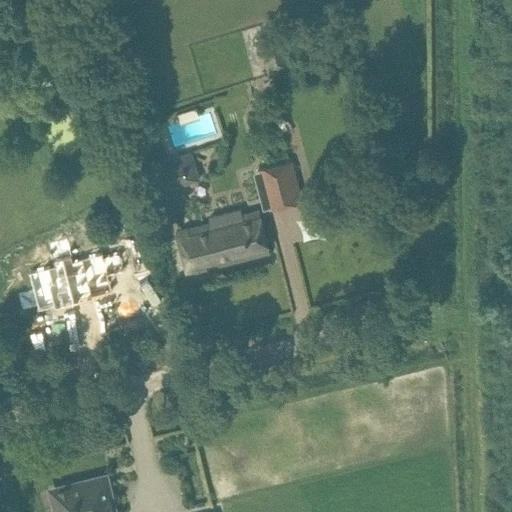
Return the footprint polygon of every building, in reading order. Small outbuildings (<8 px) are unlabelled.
[(261,34),(269,74),(291,70),(283,29),(261,34)] [(171,189),(200,180),(192,152),(151,164),(157,180),(148,183),(159,218),(178,212),(171,189)] [(259,169),(270,210),(303,201),(292,160),(259,169)] [(177,231),(182,254),(187,273),(207,268),(206,264),(218,261),(219,265),(270,252),(259,210),(177,231)] [(300,220),(304,237),(321,233),(317,216),(300,220)] [(70,240),(59,243),(62,256),(64,262),(73,300),(94,295),(94,294),(112,290),(108,273),(124,269),(120,251),(103,255),(103,252),(74,259),(70,240)] [(59,243),(49,245),(52,258),(62,256),(59,243)] [(33,289),(17,293),(21,310),(37,306),(38,308),(53,304),(54,305),(73,300),(64,262),(29,270),(33,289)] [(112,511),(106,486),(93,489),(92,481),(54,491),(58,511),(112,511)]
